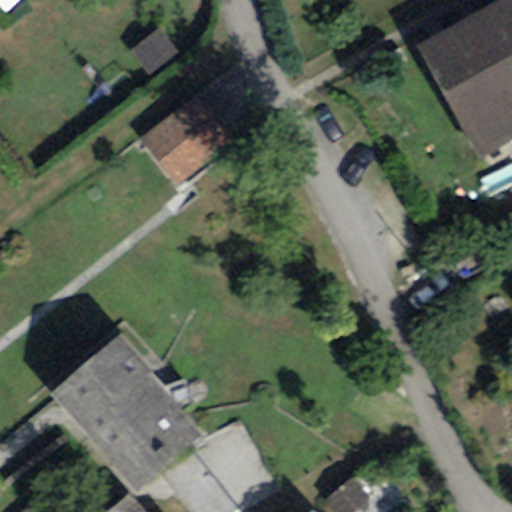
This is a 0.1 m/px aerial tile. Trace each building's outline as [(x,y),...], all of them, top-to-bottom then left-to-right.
[(511,142),(511,0),(506,0),(417,50),(479,161),(511,142)] [(176,56),(158,33),(127,57),(145,79),(176,56)] [(231,145),(197,101),(142,144),(177,188),(231,145)] [(151,360),(119,324),(49,385),(138,485),(201,430),(144,366),(151,360)] [(146,511),(126,489),(98,511),(146,511)] [(61,511),(47,492),(19,511),(61,511)] [(320,511),(313,503),(301,511),(320,511)]
